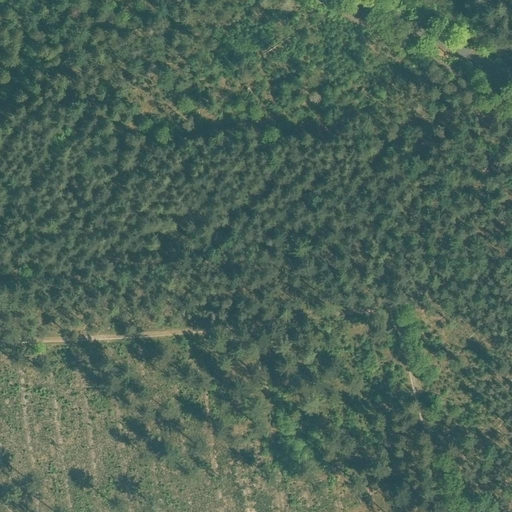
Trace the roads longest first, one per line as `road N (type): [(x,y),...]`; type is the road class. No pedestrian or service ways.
road 1 (track): [(0,341),(183,332),(370,309),(385,312),(398,331)]
road 2 (track): [(398,331),(449,511)]
road 3 (unclassified): [(363,0),(511,78)]
